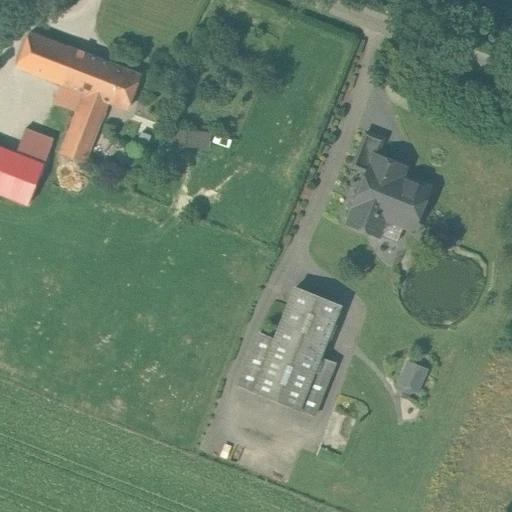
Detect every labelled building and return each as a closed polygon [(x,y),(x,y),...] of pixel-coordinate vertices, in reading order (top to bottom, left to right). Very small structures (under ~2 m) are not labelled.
[(74,50),(29,32),(16,66),(61,84),(74,50)] [(105,62),(74,50),(61,84),(86,93),(92,96),(105,62)] [(140,75),(105,62),(92,96),(105,101),(126,109),(140,75)] [(92,96),(86,93),(63,153),(82,161),(105,101),(92,96)] [(188,146),(209,147),(210,130),(188,129),(188,146)] [(382,139),(366,133),(352,166),(368,172),(375,156),(382,139)] [(43,165),(0,148),(0,193),(28,204),(43,165)] [(368,172),(361,189),(359,188),(353,191),(350,200),(352,205),(354,206),(348,223),(368,231),(374,216),(376,217),(377,215),(404,226),(412,206),(420,209),(428,188),(400,177),(401,175),(389,170),(392,163),(375,156),(368,172)] [(295,288),(275,339),(259,333),(238,386),(313,416),(334,363),(319,357),(340,306),(295,288)] [(395,384),(417,393),(428,368),(405,359),(395,384)] [(403,477),(419,483),(434,445),(401,432),(387,468),(364,459),(377,427),(358,419),(340,466),(399,489),(403,477)]
